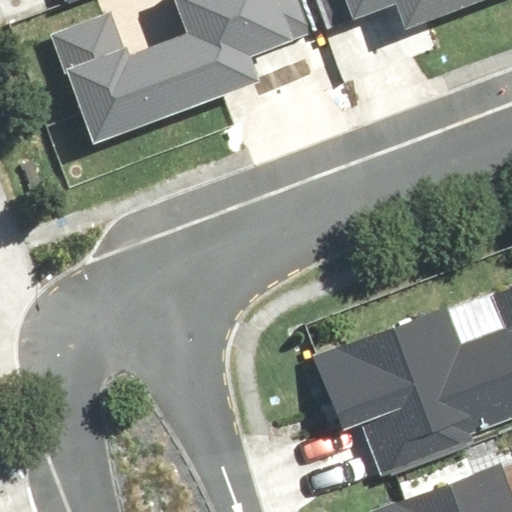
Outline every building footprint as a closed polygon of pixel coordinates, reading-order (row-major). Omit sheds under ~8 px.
[(28,0),(32,9),(52,0),(28,0)] [(106,4),(55,23),(92,126),(255,67),(247,46),(299,27),(289,0),(171,0),(181,28),(122,49),(106,4)] [(511,0),(323,0),(336,33),(360,24),(363,31),(404,15),(414,40),(511,1),(511,0)] [(511,276),(511,277),(511,280),(511,316),(475,330),(463,294),(326,342),(352,418),(376,409),(394,459),(492,425),(488,412),(511,403),(511,276)] [(511,511),(511,453),(511,451),(383,502),(387,511),(511,511)]
